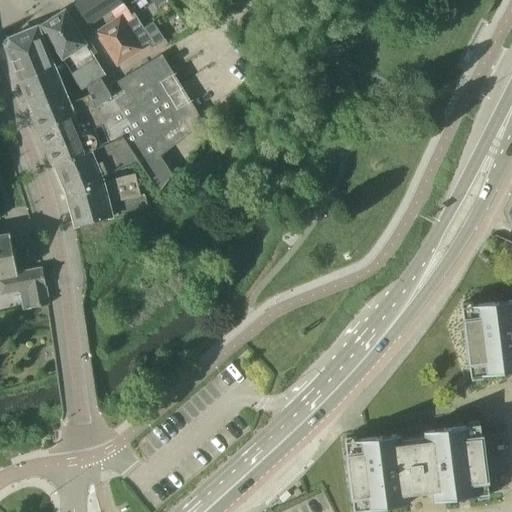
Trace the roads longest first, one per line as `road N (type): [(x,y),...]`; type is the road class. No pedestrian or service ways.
road 1 (secondary): [(200,511),(324,396),(412,296),(511,115)]
road 2 (residential): [(0,73),(56,224),(74,333),(79,468)]
